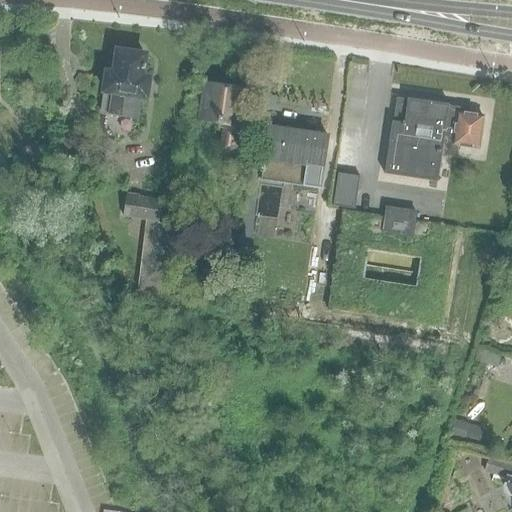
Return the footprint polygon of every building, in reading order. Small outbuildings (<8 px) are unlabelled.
[(145,99),(148,81),(141,80),(145,57),(139,56),(138,52),(126,50),(123,53),(118,52),(115,69),(108,68),(101,114),(136,120),(140,99),(145,99)] [(244,151),(246,134),(241,134),(243,117),(238,117),(242,90),(208,85),(206,102),(202,102),(200,121),(224,124),(220,148),(244,151)] [(481,129),(483,118),(463,115),(463,113),(460,113),(460,108),(449,106),(449,105),(408,99),(407,100),(397,99),(393,121),(385,174),(437,182),(444,137),(454,139),(453,146),(479,150),(482,129),(481,129)] [(260,181),(321,190),(328,137),(268,129),(264,158),(260,181)] [(37,142),(22,150),(28,163),(40,156),(43,154),(37,142)] [(359,178),(337,175),(332,208),(354,211),(359,178)] [(127,194),(123,217),(145,220),(157,222),(161,201),(127,194)] [(414,221),(415,213),(386,209),(385,217),(343,210),(328,309),(440,327),(456,228),(414,221)] [(145,220),(136,300),(165,303),(173,224),(157,222),(145,220)] [(479,350),(475,361),(483,364),(487,353),(479,350)] [(483,428),(454,419),(448,440),(462,444),(463,442),(478,446),(483,428)] [(511,464),(488,458),(484,471),(493,474),(505,478),(503,485),(503,486),(508,496),(511,497),(511,464)] [(493,474),(491,481),(503,485),(505,478),(493,474)]
